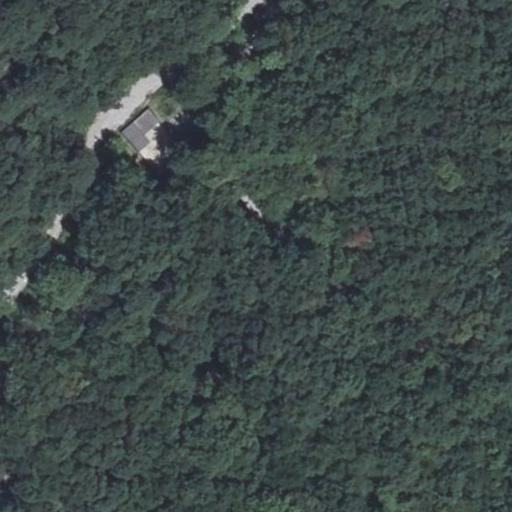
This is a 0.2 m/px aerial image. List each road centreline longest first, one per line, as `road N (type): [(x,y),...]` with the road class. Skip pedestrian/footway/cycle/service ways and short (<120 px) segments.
road 1 (track): [(256,0),(98,126),(83,175),(0,305)]
road 2 (track): [(386,511),(355,429),(349,324),(331,288),(228,180)]
road 3 (track): [(290,0),(245,60),(228,180)]
